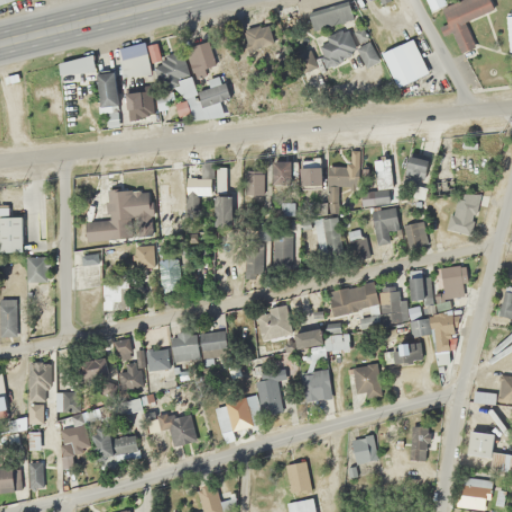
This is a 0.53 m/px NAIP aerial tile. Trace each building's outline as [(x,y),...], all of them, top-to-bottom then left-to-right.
[(425,0),(431,10),(446,3),(444,0),(425,0)] [(458,22),(493,12),(489,0),(463,0),(441,7),(446,24),(440,26),(443,38),(461,33),(458,22)] [(271,28),(244,27),(244,47),(271,48),(271,28)] [(316,41),(324,63),(355,52),(347,30),(316,41)] [(427,73),(412,39),(381,52),(396,87),(427,73)] [(151,74),(144,42),(117,48),(124,80),(151,74)] [(160,58),(155,43),(147,46),(153,64),(152,64),(160,87),(189,78),(180,51),(160,58)] [(213,66),(209,43),(187,46),(192,70),(213,66)] [(59,75),(94,72),(92,57),(57,60),(59,75)] [(98,110),(109,110),(108,107),(115,107),(115,72),(97,73),(98,110)] [(131,120),(154,113),(147,89),(123,96),(131,120)] [(427,158),(410,153),(402,181),(419,186),(427,158)] [(299,159),(299,186),(319,186),(319,159),(299,159)] [(388,202),(386,186),(390,186),(387,159),(372,161),(376,190),(371,191),(373,204),(388,202)] [(272,161),(272,185),(290,185),(290,161),(272,161)] [(198,177),(187,177),(187,195),(208,195),(208,165),(198,165),(198,177)] [(228,166),(214,166),(214,227),(229,227),(228,166)] [(262,171),(244,171),(244,195),(262,195),(262,171)] [(156,184),(156,226),(167,226),(167,184),(156,184)] [(85,238),(128,238),(128,217),(137,218),(138,190),(106,190),(106,220),(85,220),(85,238)] [(478,196),(462,192),(458,208),(452,206),(446,229),(468,235),(478,196)] [(399,238),(393,206),(369,211),(376,243),(399,238)] [(20,217),(0,216),(0,251),(20,252),(20,217)] [(300,268),(299,249),(325,248),(323,224),(336,223),(336,218),(257,222),(258,239),(272,239),(274,269),(300,268)] [(347,231),(353,259),(366,256),(359,228),(347,231)] [(82,265),(99,261),(96,250),(80,254),(82,265)] [(462,296),(461,266),(436,267),(436,280),(440,280),(441,297),(462,296)] [(421,270),(409,270),(409,299),(430,299),(430,276),(421,276),(421,270)] [(102,309),(118,309),(118,283),(102,283),(102,309)] [(377,312),(373,283),(327,290),(331,315),(368,309),(369,313),(377,312)] [(379,288),(385,322),(403,320),(397,285),(379,288)] [(511,307),(511,287),(503,285),(498,315),(510,318),(511,307)] [(14,299),(0,299),(0,337),(14,337),(14,299)] [(261,339),(291,333),(284,305),(255,313),(261,339)] [(408,318),(421,315),(419,306),(406,309),(408,318)] [(430,333),(438,381),(450,380),(443,334),(454,332),(451,314),(408,320),(410,337),(430,333)] [(350,351),(346,331),(340,332),(338,322),(321,325),(321,327),(293,333),(296,349),(325,344),(327,355),(350,351)] [(200,331),(200,356),(225,356),(225,331),(200,331)] [(197,333),(172,333),(172,360),(197,360),(197,333)] [(117,362),(132,356),(125,337),(110,342),(117,362)] [(390,350),(390,362),(420,362),(420,344),(397,344),(397,350),(390,350)] [(145,370),(166,370),(166,349),(145,349),(145,370)] [(105,360),(80,360),(80,375),(105,375),(105,360)] [(123,389),(139,387),(135,361),(119,364),(123,389)] [(49,362),(27,362),(28,401),(49,400),(49,362)] [(380,391),(374,363),(349,369),(355,397),(380,391)] [(328,400),(328,370),(301,370),(301,400),(328,400)] [(278,372),(257,374),(261,413),(282,411),(278,372)] [(0,416),(8,415),(0,381),(0,416)] [(472,402),(494,402),(494,392),(472,392),(472,402)] [(120,411),(140,411),(140,398),(120,398),(120,411)] [(17,431),(26,429),(23,417),(14,419),(17,431)] [(65,467),(73,465),(69,452),(90,447),(83,422),(56,428),(65,467)] [(174,443),(190,441),(188,422),(175,423),(176,434),(173,434),(174,443)] [(134,435),(111,438),(109,425),(91,428),(98,468),(139,461),(134,435)] [(409,459),(425,459),(425,426),(409,426),(409,459)] [(491,433),(469,431),(466,457),(489,459),(491,433)] [(28,432),(28,451),(39,451),(39,432),(28,432)] [(352,439),(354,466),(347,466),(348,476),(375,474),(373,438),(352,439)] [(27,461),(27,488),(41,488),(41,461),(27,461)] [(278,511),(315,511),(311,473),(308,473),(307,462),(284,464),(289,502),(278,503),(278,511)] [(267,493),(274,492),(284,491),(281,469),(264,471),(267,493)] [(483,510),(485,488),(491,488),(492,472),(461,470),(458,508),(483,510)] [(255,505),(266,511),(270,504),(259,498),(255,505)]
